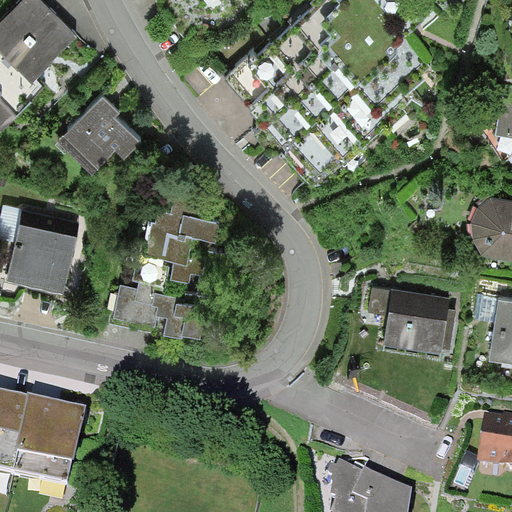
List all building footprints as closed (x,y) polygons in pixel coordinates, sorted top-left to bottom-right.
[(0,126),(8,119),(43,84),(35,75),(53,56),(78,31),(45,0),(15,0),(0,16),(0,126)] [(159,0),(186,35),(232,0),(159,0)] [(442,76),(407,34),(436,10),(428,0),(308,0),(225,70),(264,116),(254,124),(274,148),(278,145),(282,150),(283,149),(311,183),(323,182),(383,131),(394,143),(420,121),(406,105),(442,76)] [(496,129),(511,131),(511,84),(510,85),(508,93),(503,92),(496,129)] [(58,133),(91,167),(116,142),(125,151),(142,134),(115,107),(119,104),(104,88),(58,133)] [(483,248),(511,252),(511,196),(492,194),(477,203),(470,219),(472,235),(483,248)] [(114,295),(108,326),(155,336),(159,317),(166,318),(163,334),(181,338),(182,334),(199,338),(205,308),(227,313),(239,257),(205,249),(204,253),(189,250),(192,237),(214,241),(217,224),(191,218),(194,202),(174,198),(171,216),(157,214),(154,225),(148,224),(142,253),(172,259),(169,275),(189,279),(191,270),(200,272),(193,304),(177,300),(179,290),(137,281),(135,290),(119,287),(118,296),(114,295)] [(0,219),(0,231),(15,234),(20,214),(21,205),(4,202),(0,219)] [(7,276),(64,288),(77,227),(20,214),(15,234),(7,276)] [(455,315),(456,305),(449,304),(451,292),(393,284),(392,289),(373,286),(369,308),(388,311),(383,343),(441,351),(442,345),(450,347),(455,315)] [(511,355),(511,295),(498,294),(491,353),(511,355)] [(0,468),(13,471),(30,394),(0,387),(0,468)] [(30,393),(30,394),(13,471),(70,483),(87,404),(30,393)] [(483,414),(476,463),(511,468),(511,415),(500,414),(499,417),(483,414)] [(406,511),(409,491),(362,470),(360,474),(356,472),(338,463),(334,469),(330,467),(325,475),(330,477),(325,485),(330,486),(329,501),(334,501),(332,511),(406,511)]
